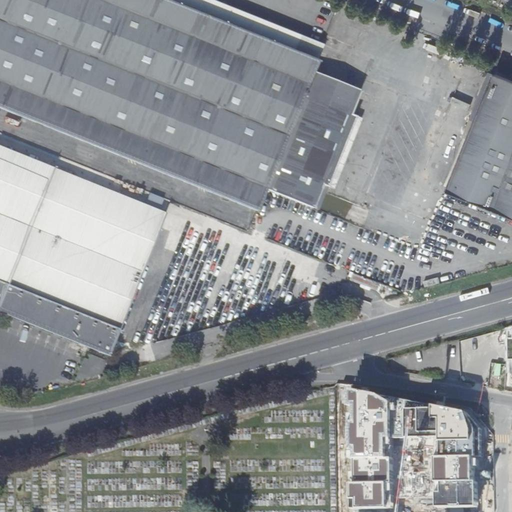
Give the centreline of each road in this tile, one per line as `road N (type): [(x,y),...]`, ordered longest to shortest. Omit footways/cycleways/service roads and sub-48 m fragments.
road 1 (secondary): [(511,297),(167,393)]
road 2 (secondary): [(167,393),(0,421)]
road 3 (secondary): [(33,442),(167,393)]
